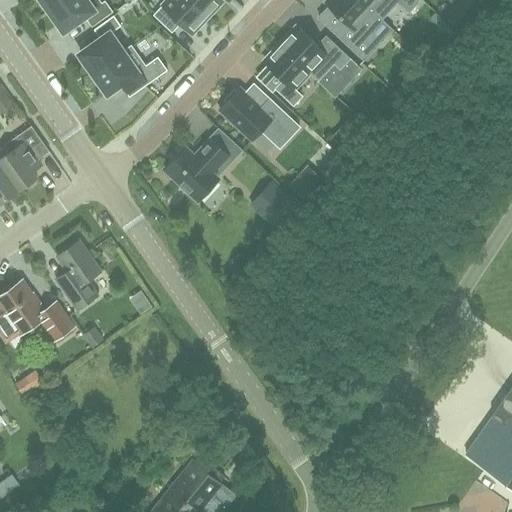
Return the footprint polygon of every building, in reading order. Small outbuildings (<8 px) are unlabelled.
[(50,11),(66,0),(38,0),(43,6),(45,4),(50,11)] [(99,0),(66,0),(50,11),(64,31),(86,16),(93,26),(112,12),(105,1),(102,4),(99,0)] [(192,33),(207,16),(189,0),(168,0),(163,6),(155,15),(172,31),(180,23),(192,33)] [(189,0),(207,16),(222,0),(189,0)] [(329,0),(327,3),(330,6),(347,22),(336,33),(365,60),(376,47),(365,37),(382,19),(361,0),(329,0)] [(361,0),(382,19),(398,2),(409,12),(419,2),(416,0),(361,0)] [(101,39),(80,54),(94,74),(124,52),(111,33),(121,26),(114,16),(94,29),(101,39)] [(319,79),(334,63),(340,68),(349,59),(326,37),(318,45),(298,26),(296,28),(294,27),(285,37),(286,39),(281,44),(319,79)] [(293,105),(302,96),(294,88),(309,72),(318,80),(319,79),(281,44),(276,50),(274,48),(265,58),(267,60),(265,62),(284,80),(276,89),(293,105)] [(95,75),(93,77),(100,87),(103,85),(108,93),(120,85),(129,97),(138,91),(168,70),(158,56),(146,65),(132,47),(124,52),(94,74),(95,75)] [(1,87),(0,87),(0,113),(1,116),(15,107),(1,87)] [(237,91),(235,89),(225,100),(227,102),(220,109),(252,140),(261,131),(279,148),(299,127),(269,99),(260,108),(240,88),(237,91)] [(9,153),(0,159),(0,164),(18,191),(37,177),(33,171),(41,165),(37,160),(49,152),(31,126),(4,146),(9,153)] [(232,159),(211,139),(199,152),(201,154),(196,159),(185,149),(164,171),(197,202),(218,180),(215,177),(232,159)] [(0,203),(18,191),(0,164),(0,203)] [(295,204),(272,183),(261,194),(273,205),(263,215),(275,226),(295,204)] [(88,280),(101,271),(79,240),(56,257),(67,271),(55,279),(60,286),(77,310),(98,295),(88,280)] [(54,339),(71,328),(55,303),(54,303),(56,306),(45,314),(22,281),(0,296),(0,303),(5,311),(0,313),(0,331),(6,340),(19,331),(21,333),(40,320),(54,339)] [(23,385),(29,397),(50,386),(43,374),(23,385)] [(511,388),(466,454),(511,486),(511,388)] [(192,453),(195,457),(210,440),(197,428),(174,455),(183,463),(192,453)] [(196,463),(193,460),(151,511),(200,511),(202,510),(205,507),(201,505),(219,482),(217,479),(221,474),(200,458),(196,463)]
